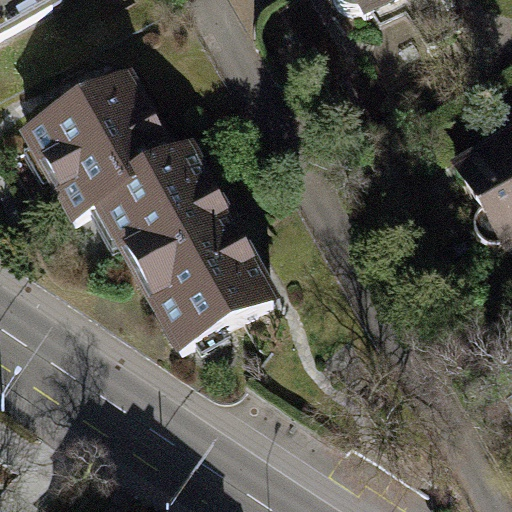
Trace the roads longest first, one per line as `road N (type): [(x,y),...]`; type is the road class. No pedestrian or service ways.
road 1 (residential): [(488,511),(195,0)]
road 2 (secondary): [(0,327),(274,511)]
